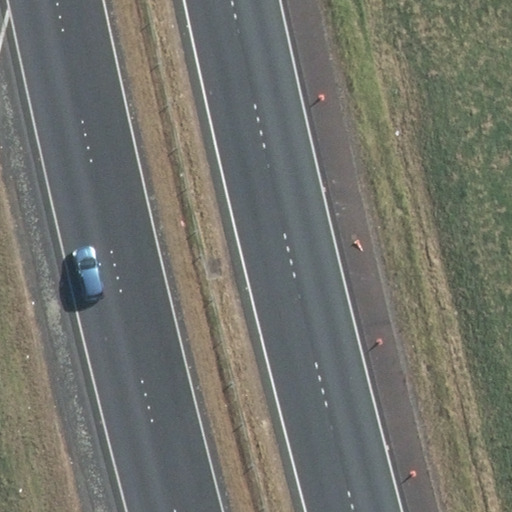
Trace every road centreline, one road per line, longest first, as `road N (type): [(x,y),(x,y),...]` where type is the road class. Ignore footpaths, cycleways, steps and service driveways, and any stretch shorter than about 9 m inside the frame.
road 1 (motorway): [(234,0),(268,174),(359,511)]
road 2 (motorway): [(175,511),(60,0)]
